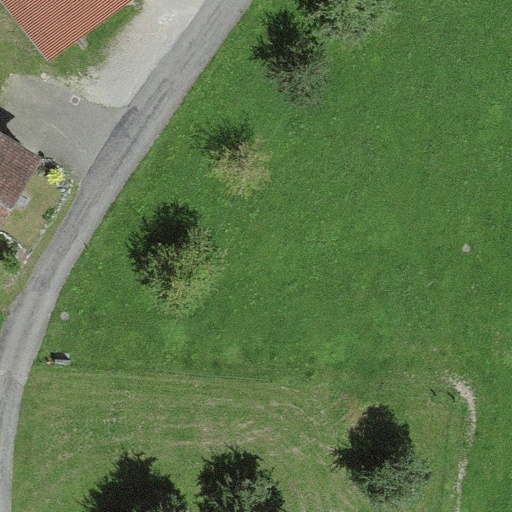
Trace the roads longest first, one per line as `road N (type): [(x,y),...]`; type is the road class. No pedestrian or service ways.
road 1 (residential): [(229,0),(57,272)]
road 2 (residential): [(4,511),(5,412),(23,339),(57,272)]
